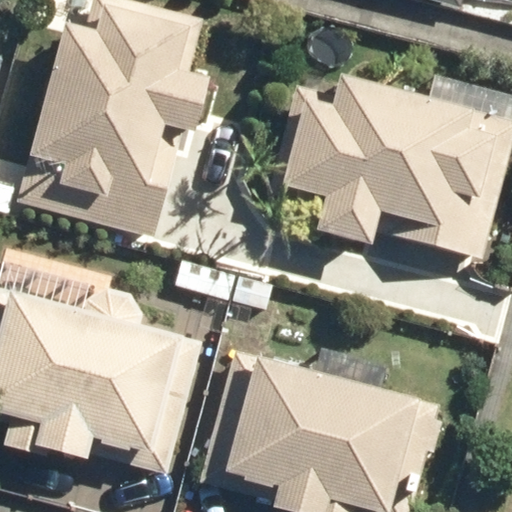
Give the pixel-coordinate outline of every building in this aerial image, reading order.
[(200,13),(139,0),(85,0),(44,186),(228,227),(251,123),(220,101),(227,70),(189,61),(200,13)] [(0,140),(25,30),(0,24),(0,140)] [(357,93),(311,81),(290,163),(349,178),(338,220),(500,260),(511,212),(511,92),(366,56),(357,93)] [(213,329),(1,270),(0,272),(0,356),(17,361),(4,406),(178,455),(213,329)] [(408,511),(449,385),(250,347),(217,457),(386,511),(408,511)]
